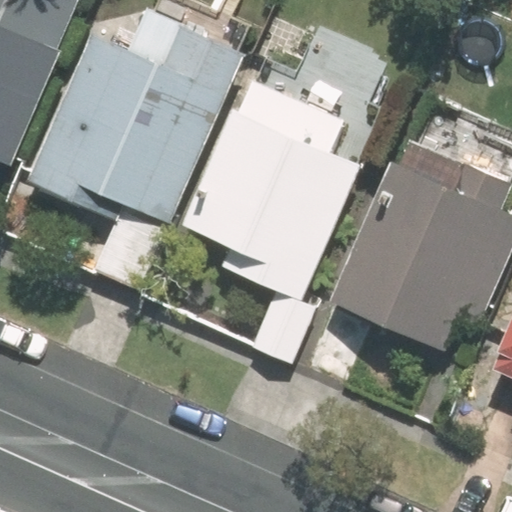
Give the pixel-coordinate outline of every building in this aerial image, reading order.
[(77,0),(0,0),(0,168),(2,170),(77,0)] [(169,229),(241,61),(135,15),(119,51),(88,38),(21,191),(84,218),(94,196),(169,229)] [(338,154),(350,127),(242,79),(175,231),(233,257),(225,275),(268,294),(244,348),(291,369),(318,308),(302,301),(362,164),(338,154)] [(388,164),(296,374),(341,394),(369,330),(439,360),(456,322),(472,329),(511,237),(511,219),(496,213),(508,186),(470,170),(482,140),(420,113),(396,168),(388,164)] [(511,308),(485,371),(511,383),(511,308)]
